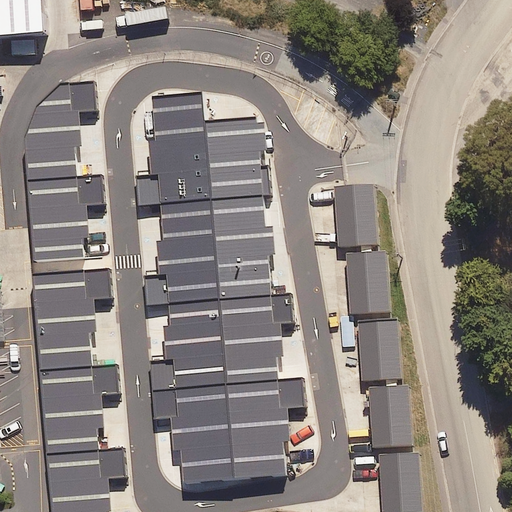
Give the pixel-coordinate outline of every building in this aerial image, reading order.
[(0,0),(0,35),(47,32),(44,0),(0,0)] [(63,77),(36,100),(26,131),(29,176),(76,172),(74,142),(81,141),(79,108),(96,106),(94,75),(63,77)] [(203,123),(200,94),(155,99),(159,143),(150,144),(153,177),(137,178),(140,204),(163,201),(167,242),(158,243),(161,276),(144,278),(146,305),(168,303),(170,324),(163,327),(166,359),(147,361),(152,422),(167,421),(170,458),(174,458),(177,491),(291,482),(288,448),(296,447),(294,414),(311,413),(308,372),(281,374),(280,363),(287,362),(284,327),(298,326),(296,290),(273,292),(270,257),(275,255),(273,228),(263,228),(260,194),(272,194),(270,164),(260,165),(259,153),(266,151),(263,124),(258,125),(257,118),(203,123)] [(100,171),(76,172),(29,176),(35,268),(84,265),(82,234),(87,234),(85,203),(102,202),(100,171)] [(340,244),(378,243),(376,183),(338,185),(340,244)] [(352,314),(391,312),(388,250),(349,252),(352,314)] [(108,263),(84,265),(35,268),(42,365),(92,361),(90,329),(94,328),(91,294),(110,293),(108,263)] [(364,381),(403,379),(399,318),(360,321),(364,381)] [(116,360),(92,361),(42,365),(48,447),(102,443),(101,423),(105,423),(103,392),(118,391),(116,360)] [(373,447),(414,446),(412,385),(371,387),(373,447)] [(122,441),(102,443),(48,447),(52,511),(106,511),(106,506),(111,506),(109,474),(124,473),(122,441)] [(385,511),(422,511),(421,453),(383,454),(385,511)]
